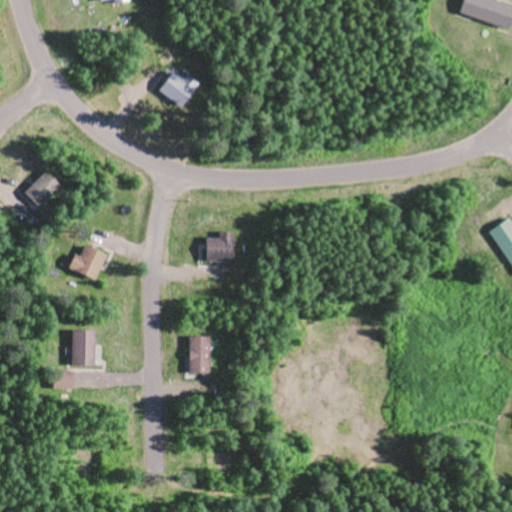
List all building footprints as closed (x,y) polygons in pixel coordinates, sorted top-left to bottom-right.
[(460,0),(457,11),(508,26),(511,10),(511,2),(503,0),(460,0)] [(188,70),(177,76),(175,71),(159,79),(170,102),(197,89),(188,70)] [(22,188),(36,204),(59,184),(45,168),(22,188)] [(487,229),(511,265),(511,221),(507,215),(487,229)] [(231,258),(231,228),(217,228),(217,235),(203,235),(203,258),(231,258)] [(73,251),(66,264),(92,278),(106,253),(83,241),(77,253),(73,251)] [(69,363),(94,363),(94,327),(69,327),(69,363)] [(187,371),(207,371),(207,334),(187,334),(187,371)] [(52,386),(72,386),(72,368),(52,368),(52,386)]
